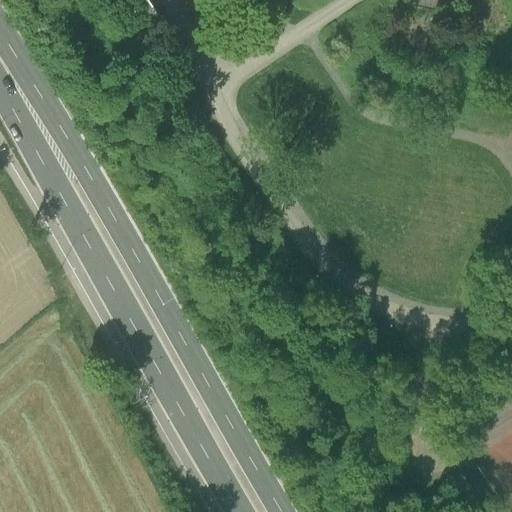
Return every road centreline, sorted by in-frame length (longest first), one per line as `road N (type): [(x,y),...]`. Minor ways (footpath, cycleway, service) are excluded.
road 1 (primary): [(281,511),(94,182),(0,53)]
road 2 (primary): [(0,72),(65,204),(241,511)]
